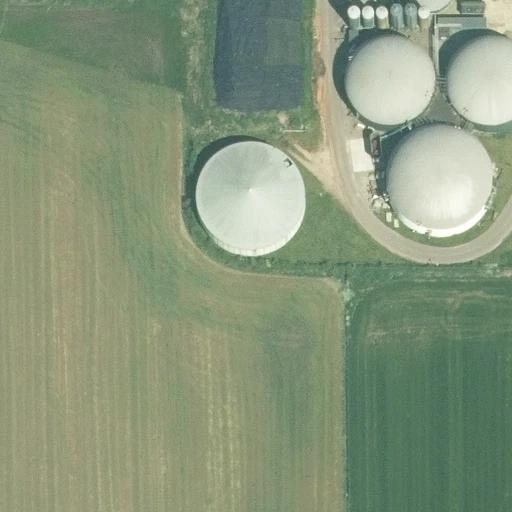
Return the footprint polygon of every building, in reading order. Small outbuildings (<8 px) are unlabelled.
[(345,0),(348,6),(356,14),(366,18),(378,16),(387,10),(393,1),(393,0),(345,0)] [(404,0),(409,9),(419,16),(430,17),(441,14),(449,7),(451,0),(404,0)] [(236,27),(222,31),(227,50),(242,46),(236,27)] [(407,36),(407,45),(428,44),(428,35),(407,36)] [(428,65),(413,51),(394,45),(373,47),(357,59),(346,76),(344,96),(352,115),(366,129),(386,135),(406,133),(423,121),(433,104),(435,84),(428,65)] [(511,49),(498,45),(484,45),(471,49),(459,58),(451,69),(446,83),(446,97),(451,110),(459,122),(470,130),(484,134),(498,135),(511,130),(511,129),(511,49)] [(490,207),(494,188),(491,168),(481,151),(465,139),(446,133),(427,134),(409,143),(395,157),(387,175),(387,195),(394,214),(407,229),(424,238),(444,240),(463,235),(479,224),(490,207)] [(265,261),(276,260),(286,257),(296,253),(305,247),(312,239),(318,230),(323,221),(326,210),(326,200),(326,189),(323,179),(318,169),(312,160),(305,153),(296,147),(286,142),(276,139),(265,138),(255,139),(244,142),(235,147),(226,153),(218,160),(212,169),(208,179),(205,189),(204,200),(205,210),(208,221),(212,230),(218,239),(226,247),(235,253),(244,257),(255,260),(265,261)]
